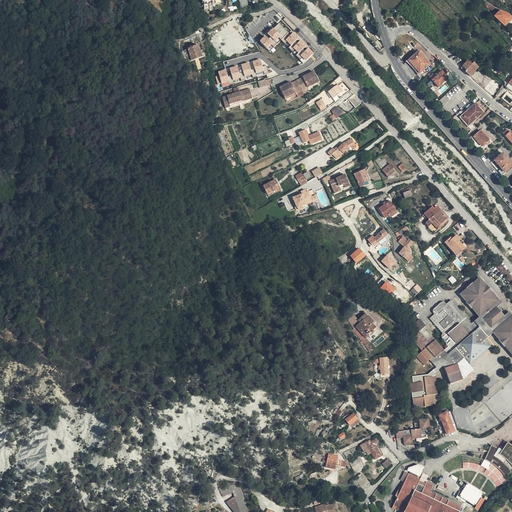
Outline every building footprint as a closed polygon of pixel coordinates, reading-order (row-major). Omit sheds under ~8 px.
[(201,0),(202,3),(203,4),(204,10),(210,10),(210,6),(213,6),(213,5),(216,5),(216,1),(221,1),(220,0),(201,0)] [(495,13),(498,10),(488,4),(486,6),(486,7),(495,13)] [(507,24),(511,19),(511,18),(508,14),(500,12),(495,17),(505,26),(507,24)] [(279,22),(267,34),(266,34),(259,41),(269,51),(288,32),(279,22)] [(294,31),(284,40),(298,54),(296,55),(303,63),(314,53),(294,31)] [(198,45),(186,49),(185,49),(189,61),(196,59),(202,57),(198,45)] [(413,57),(404,64),(415,78),(430,65),(419,53),(414,58),(413,57)] [(254,60),(256,75),(264,74),(262,59),(254,60)] [(465,72),(470,77),(479,67),(476,65),(474,62),(473,63),(472,64),(468,60),(462,67),(466,71),(465,72)] [(253,61),(241,63),(244,77),(255,75),(253,61)] [(229,67),(233,81),(242,79),(239,65),(229,67)] [(218,85),(221,84),(222,87),(231,85),(226,69),(218,71),(219,75),(215,76),(218,85)] [(438,75),(436,77),(432,80),(438,87),(448,78),(442,71),(438,75)] [(303,78),(297,81),(302,91),(308,88),(307,87),(318,82),(314,72),(302,77),(303,78)] [(266,79),(253,83),(254,87),(259,86),(259,87),(271,84),(269,79),(266,79)] [(302,91),(297,81),(291,84),(291,82),(279,88),(285,99),(296,93),(296,94),(302,91)] [(229,95),(240,92),(238,87),(238,86),(228,89),(229,95)] [(333,99),(341,92),(336,86),(328,92),(333,99)] [(225,107),(230,106),(230,104),(234,103),(242,100),(242,101),(248,99),(247,95),(251,94),(249,89),(240,92),(229,95),(222,97),(225,107)] [(362,103),(354,94),(348,99),(355,108),(362,103)] [(465,113),(461,110),(456,115),(471,131),(476,126),(474,124),(473,124),(472,123),(483,113),(475,104),(465,113)] [(343,112),(338,107),(332,112),(336,118),(340,115),(340,116),(343,112)] [(482,129),(480,131),(488,141),(490,139),(482,129)] [(316,141),(313,134),(308,137),(305,130),(299,133),(303,143),(309,141),(312,139),(313,143),(316,141)] [(480,131),(475,136),(470,140),(478,150),(485,143),(487,145),(490,143),(488,141),(480,131)] [(318,132),(313,134),(316,141),(321,139),(318,132)] [(294,138),(297,145),(302,143),(299,136),(294,138)] [(343,153),(345,151),(348,148),(351,147),(355,144),(352,140),(350,142),(349,140),(343,143),(340,146),(338,148),(337,147),(334,150),(333,148),(328,153),(330,156),(332,155),(336,159),(339,156),(340,157),(343,154),(343,153)] [(500,157),(499,155),(490,163),(501,176),(511,166),(511,164),(503,154),(501,156),(500,157)] [(378,164),(382,168),(387,164),(383,160),(378,164)] [(389,164),(383,170),(382,170),(388,177),(395,171),(393,169),(394,168),(390,163),(389,164)] [(319,176),(321,174),(322,174),(319,168),(312,172),(315,178),(319,176)] [(364,183),(367,181),(365,176),(367,175),(364,169),(354,174),(360,187),(365,185),(364,183)] [(302,175),(301,173),(295,176),(300,185),(306,182),(302,175)] [(349,185),(345,175),(329,182),(333,190),(339,188),(339,186),(342,184),(344,188),(349,185)] [(275,190),(276,192),(281,190),(276,180),(263,186),(267,194),(275,190)] [(305,193),(301,194),(296,196),(299,207),(300,206),(304,205),(308,204),(307,200),(314,197),(312,191),(305,193)] [(391,218),(398,213),(390,201),(386,204),(385,202),(383,203),(384,205),(379,209),(385,218),(389,216),(391,218)] [(437,206),(435,208),(434,208),(433,207),(434,206),(432,204),(429,207),(431,209),(424,214),(429,220),(438,230),(450,220),(441,210),(440,210),(437,206)] [(434,233),(438,230),(429,220),(425,223),(434,233)] [(401,234),(405,232),(405,231),(407,229),(405,227),(396,233),(397,236),(401,234)] [(373,236),(368,240),(370,243),(368,244),(370,247),(375,243),(376,245),(378,243),(380,245),(386,240),(384,238),(388,235),(384,229),(374,237),(373,236)] [(445,242),(456,256),(465,248),(459,241),(460,239),(457,235),(452,239),(451,237),(445,242)] [(357,263),(365,256),(359,249),(351,256),(357,263)] [(381,260),(389,269),(396,262),(388,254),(381,260)] [(496,306),(497,308),(502,303),(480,277),(473,283),(474,285),(480,281),(493,296),(492,297),(498,304),(496,306)] [(381,286),(390,295),(396,289),(387,280),(381,286)] [(485,340),(493,333),(489,329),(490,328),(492,330),(495,331),(498,328),(505,336),(502,339),(511,350),(511,320),(507,314),(504,316),(499,320),(492,312),(497,308),(496,306),(498,304),(492,297),(493,296),(480,281),(474,285),(468,291),(461,296),(466,302),(468,301),(480,315),(479,317),(471,323),(451,300),(446,304),(445,302),(444,302),(443,302),(442,302),(433,309),(433,310),(432,311),(433,312),(433,313),(434,314),(430,318),(443,334),(441,335),(441,337),(446,343),(446,344),(448,347),(444,350),(424,327),(426,325),(420,319),(413,325),(414,342),(422,351),(417,356),(424,365),(430,360),(436,368),(429,374),(412,376),(413,383),(408,383),(409,393),(412,393),(414,408),(434,406),(433,395),(438,394),(435,372),(443,366),(445,368),(450,384),(463,380),(457,364),(458,364),(453,359),(461,352),(466,356),(470,361),(488,346),(483,341),(485,340)] [(418,285),(409,290),(413,296),(422,290),(418,285)] [(466,302),(479,317),(480,315),(468,301),(466,302)] [(499,320),(504,316),(497,308),(492,312),(499,320)] [(9,322),(13,317),(8,313),(5,318),(9,322)] [(368,334),(370,335),(373,332),(372,330),(375,327),(373,324),(374,322),(369,316),(368,317),(366,314),(358,320),(360,323),(356,327),(359,330),(357,332),(360,335),(362,333),(364,336),(365,337),(368,334)] [(348,320),(354,328),(356,327),(360,323),(358,320),(354,315),(348,320)] [(354,329),(361,339),(364,336),(362,333),(360,335),(357,332),(359,330),(356,327),(354,328),(354,329)] [(511,355),(511,350),(502,339),(505,336),(498,328),(495,331),(492,330),(490,328),(489,329),(493,333),(499,341),(504,347),(511,355)] [(367,345),(369,343),(370,342),(366,338),(365,337),(364,336),(361,339),(367,345)] [(491,346),(485,340),(483,341),(488,346),(470,361),(466,356),(464,358),(470,364),(491,346)] [(464,358),(466,356),(461,352),(453,359),(458,364),(464,358)] [(386,357),(380,357),(381,375),(388,374),(387,358),(386,358),(386,357)] [(441,420),(443,424),(445,424),(450,421),(451,422),(452,421),(449,414),(450,414),(448,410),(444,411),(444,413),(442,414),(441,412),(439,412),(440,415),(438,415),(440,420),(441,420)] [(352,427),(359,421),(353,413),(345,420),(352,427)] [(413,444),(412,439),(412,436),(417,436),(421,435),(427,435),(427,430),(430,430),(429,418),(419,419),(420,429),(396,432),(397,438),(403,438),(404,445),(413,444)] [(447,434),(454,431),(451,422),(450,421),(445,424),(443,424),(447,434)] [(345,436),(343,433),(339,436),(338,437),(339,438),(336,440),(337,442),(341,439),(345,436)] [(375,459),(381,456),(376,446),(378,445),(379,445),(376,439),(374,440),(373,439),(369,441),(369,440),(361,445),(364,452),(367,451),(370,449),(374,458),(375,459)] [(491,445),(485,460),(490,463),(494,466),(498,469),(502,473),(504,476),(511,472),(510,471),(511,469),(511,446),(511,445),(507,443),(498,454),(495,453),(498,449),(491,445)] [(327,461),(327,463),(326,467),(335,469),(336,465),(340,466),(341,461),(337,460),(338,456),(329,454),(327,461)] [(364,467),(359,456),(350,463),(355,473),(364,467)] [(386,468),(391,463),(388,459),(382,464),(386,468)] [(459,511),(461,507),(430,492),(433,485),(427,482),(426,484),(419,481),(420,479),(417,478),(419,474),(420,474),(422,473),(424,471),(424,469),(423,468),(422,467),(422,466),(420,466),(419,466),(414,467),(411,468),(409,468),(408,469),(409,471),(411,472),(410,474),(405,472),(401,480),(405,481),(402,487),(400,486),(395,496),(397,497),(392,508),(401,511),(459,511)] [(364,491),(371,485),(361,474),(357,477),(359,485),(364,491)] [(479,510),(485,499),(481,496),(483,492),(467,483),(458,497),(479,510)] [(240,511),(249,511),(241,489),(238,486),(235,485),(233,484),(230,484),(227,485),(219,488),(223,497),(234,493),(237,502),(240,511)]
